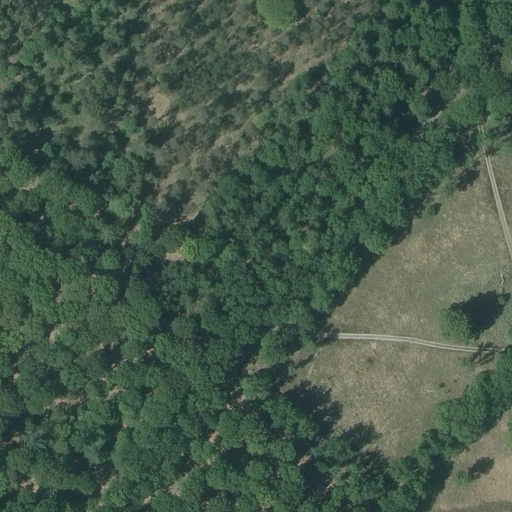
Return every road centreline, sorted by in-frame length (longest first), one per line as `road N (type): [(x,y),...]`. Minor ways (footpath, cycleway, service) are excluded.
road 1 (unclassified): [(511,14),(116,511)]
road 2 (track): [(0,201),(260,329),(511,352)]
road 3 (track): [(466,70),(511,265)]
